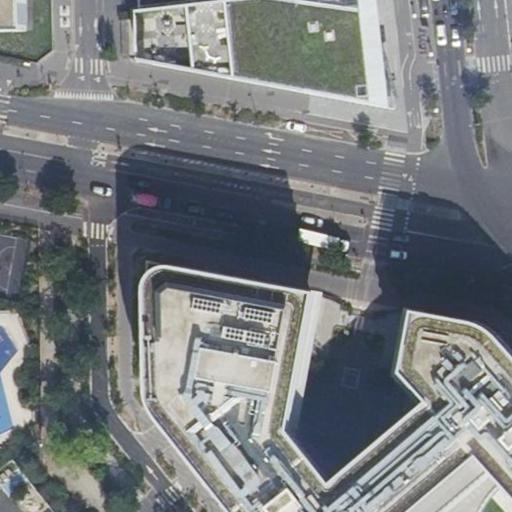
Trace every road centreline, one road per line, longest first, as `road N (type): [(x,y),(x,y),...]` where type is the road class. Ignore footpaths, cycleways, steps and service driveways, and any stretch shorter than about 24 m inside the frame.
road 1 (primary): [(99,183),(511,268)]
road 2 (primary): [(475,181),(86,122)]
road 3 (residential): [(181,511),(100,402),(99,183)]
road 4 (primary): [(444,0),(457,112),(475,181)]
road 5 (residential): [(86,0),(86,122)]
